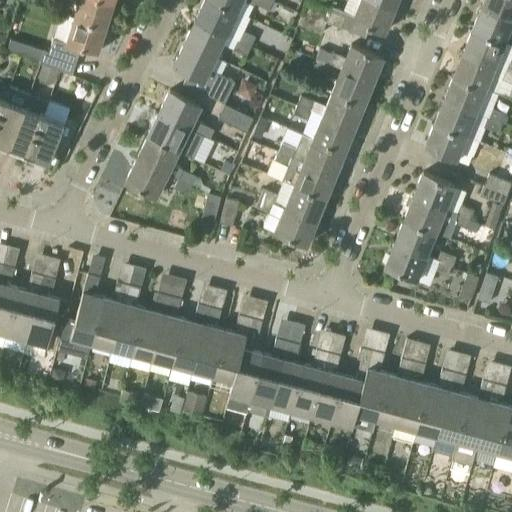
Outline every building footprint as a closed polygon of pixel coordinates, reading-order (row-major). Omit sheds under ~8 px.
[(106,27),(114,3),(104,0),(79,0),(74,17),(106,27)] [(226,33),(237,10),(216,0),(204,0),(196,18),(226,33)] [(272,0),(216,0),(237,10),(242,0),(245,0),(254,4),(255,2),(269,9),(272,0)] [(384,31),(394,7),(376,0),(360,0),(355,14),(333,5),(331,9),(309,0),(307,0),(303,11),(326,21),(347,29),(365,36),(370,25),(384,31)] [(511,17),(511,0),(483,0),(482,5),(511,17)] [(472,29),(504,42),(510,28),(511,28),(511,17),(482,5),(472,29)] [(321,33),(326,21),(303,11),(298,23),(321,33)] [(98,52),(106,27),(74,17),(66,42),(54,38),(50,50),(43,48),(39,62),(72,73),(81,46),(98,52)] [(215,55),(226,33),(196,18),(185,41),(215,55)] [(237,38),(251,45),(255,36),(241,29),(237,38)] [(504,42),(472,29),(463,52),(494,65),(504,42)] [(247,54),(251,45),(237,38),(233,47),(247,54)] [(208,70),(215,55),(185,41),(173,64),(188,71),(183,82),(225,102),(234,82),(208,70)] [(316,57),(331,62),(342,67),(374,80),(378,69),(381,71),(384,69),(386,64),(385,61),(382,60),(383,56),(351,43),(346,58),(320,47),(316,57)] [(494,65),(463,52),(453,75),(485,88),(494,65)] [(327,72),(331,62),(316,57),(313,66),(327,72)] [(364,103),(374,80),(342,67),(332,90),(364,103)] [(511,72),(505,70),(502,79),(511,83),(511,72)] [(485,88),(453,75),(444,98),(475,111),(485,88)] [(218,130),(194,118),(201,104),(170,89),(159,112),(214,139),(215,138),(218,130)] [(354,126),(364,103),(332,90),(327,104),(301,94),(297,104),(312,109),(323,114),(354,126)] [(475,111),(444,98),(434,122),(466,135),(475,111)] [(0,148),(7,151),(24,106),(5,99),(0,111),(0,148)] [(246,131),(253,117),(225,103),(218,117),(246,131)] [(308,118),(312,109),(297,104),(294,113),(308,118)] [(29,153),(44,114),(24,106),(7,151),(19,155),(21,150),(29,153)] [(490,107),(487,116),(501,122),(505,113),(490,107)] [(214,139),(159,112),(148,135),(178,150),(184,138),(195,143),(196,142),(210,148),(216,149),(220,141),(215,138),(214,139)] [(52,154),(64,122),(44,114),(29,153),(37,156),(34,162),(53,169),(58,156),(52,154)] [(345,149),(354,126),(323,114),(314,136),(345,149)] [(501,122),(487,116),(483,125),(497,131),(501,122)] [(466,135),(434,122),(425,146),(456,159),(466,135)] [(314,136),(313,138),(291,129),(285,142),(282,141),(278,150),(293,156),(336,173),(345,149),(314,136)] [(148,135),(137,157),(168,172),(178,177),(179,177),(192,184),(197,175),(172,163),(178,150),(148,135)] [(336,173),(293,156),(278,150),(275,159),(289,165),(284,178),(295,183),(326,196),(336,173)] [(156,196),(168,172),(137,157),(126,181),(156,196)] [(474,209),(449,198),(455,184),(423,171),(413,195),(470,219),(474,209)] [(508,192),(511,182),(490,173),(485,183),(508,192)] [(179,177),(178,177),(174,187),(188,194),(192,184),(179,177)] [(285,207),(317,220),(326,196),(295,183),(286,205),(285,207)] [(494,227),(508,192),(485,183),(480,194),(494,200),(484,224),(494,227)] [(263,187),(260,196),(274,202),(275,200),(278,193),(263,187)] [(221,195),(209,192),(202,217),(215,220),(221,195)] [(470,219),(413,195),(404,218),(436,231),(435,232),(450,238),(456,223),(477,232),(481,223),(470,219)] [(264,226),(275,231),(307,244),(317,220),(285,207),(286,205),(275,200),(274,202),(260,196),(256,206),(270,212),(264,226)] [(232,224),(239,200),(226,197),(220,221),(232,224)] [(436,231),(404,218),(394,242),(426,254),(435,232),(436,231)] [(416,278),(426,254),(394,242),(385,265),(416,278)] [(437,259),(452,265),(455,255),(441,250),(437,259)] [(448,274),(452,265),(437,259),(434,268),(448,274)] [(12,279),(15,266),(2,263),(0,271),(0,330),(6,332),(18,287),(7,284),(8,278),(12,279)] [(26,338),(43,274),(32,271),(28,284),(32,285),(30,290),(18,287),(6,332),(26,338)] [(498,275),(487,271),(478,298),(489,302),(498,275)] [(100,275),(88,272),(71,336),(92,341),(104,296),(92,293),(94,287),(97,288),(100,275)] [(479,275),(467,272),(459,294),(471,298),(479,275)] [(52,290),(56,277),(43,274),(26,338),(48,343),(60,298),(47,294),(49,289),(52,290)] [(129,283),(117,280),(114,293),(117,293),(116,299),(104,296),(92,341),(112,347),(129,283)] [(138,299),(141,286),(129,283),(112,347),(132,352),(144,307),(133,304),(134,298),(138,299)] [(144,307),(132,352),(152,358),(169,293),(158,290),(154,303),(158,304),(157,310),(144,307)] [(240,308),(262,316),(268,301),(247,292),(240,308)] [(178,310),(182,297),(169,293),(152,358),(172,363),(184,317),(173,314),(175,309),(178,310)] [(184,317),(172,363),(193,369),(210,304),(199,301),(195,314),(198,315),(197,321),(184,317)] [(219,321),(222,308),(210,304),(193,369),(213,374),(225,328),(214,325),(215,320),(219,321)] [(247,328),(251,315),(239,312),(236,325),(239,326),(238,331),(225,328),(213,374),(234,380),(244,340),(247,328)] [(251,315),(247,328),(248,329),(256,331),(259,332),(263,319),(251,315)] [(268,415),(288,339),(276,336),(273,349),(276,350),(275,355),(263,352),(247,410),(268,415)] [(376,418),(397,423),(414,359),(419,340),(407,337),(398,369),(402,370),(400,375),(388,372),(376,418)] [(297,355),(300,342),(288,339),(268,415),(288,421),(291,409),(303,363),(292,360),(293,354),(297,355)] [(251,349),(253,343),(244,340),(234,380),(227,406),(247,412),(247,410),(263,352),(251,349)] [(358,358),(361,359),(356,377),(344,374),(332,420),(352,425),(355,412),(366,373),(369,361),(372,348),(361,345),(358,358)] [(291,409),(311,414),(328,350),(317,347),(313,360),(317,361),(315,366),(303,363),(291,409)] [(385,351),(372,348),(369,361),(366,373),(355,412),(352,425),(353,425),(356,412),(376,418),(388,372),(376,369),(378,363),(381,364),(385,351)] [(337,366),(341,353),(328,350),(311,414),(332,420),(344,374),(332,371),(334,365),(337,366)] [(422,375),(425,362),(414,359),(397,423),(417,429),(429,383),(417,380),(418,374),(422,375)] [(437,434),(454,370),(442,367),(439,380),(442,381),(441,386),(429,383),(417,429),(437,434)] [(463,386),(466,373),(454,370),(437,434),(458,439),(470,394),(458,391),(459,385),(463,386)] [(495,381),(483,378),(479,391),(483,391),(481,397),(470,394),(458,439),(452,459),(472,464),(478,445),(495,381)] [(503,397),(507,384),(495,381),(478,445),(498,450),(510,404),(498,401),(500,396),(503,397)] [(122,388),(118,402),(135,407),(138,392),(122,388)] [(206,396),(187,391),(182,411),(200,416),(206,396)] [(511,405),(510,404),(498,450),(511,453),(511,405)]
